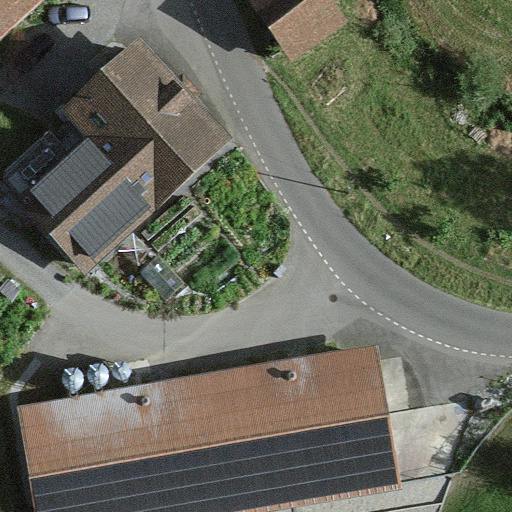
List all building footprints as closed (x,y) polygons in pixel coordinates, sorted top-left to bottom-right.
[(0,0),(0,47),(57,0),(0,0)] [(299,63),(346,29),(325,0),(275,0),(260,11),(299,63)] [(79,123),(102,149),(35,209),(89,269),(218,154),(141,68),(79,123)] [(30,198),(86,143),(61,118),(5,172),(30,198)] [(39,511),(274,511),(399,489),(374,349),(21,412),(39,511)]
